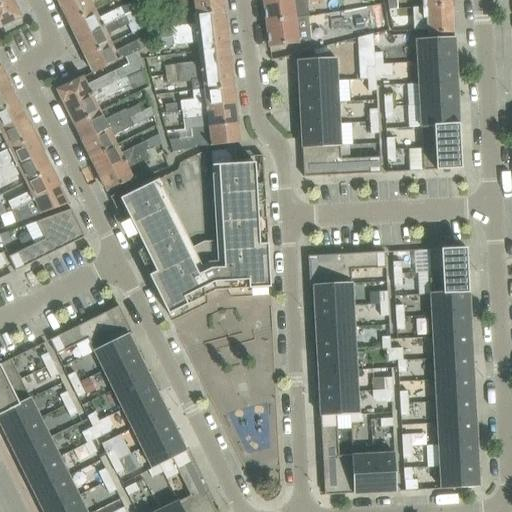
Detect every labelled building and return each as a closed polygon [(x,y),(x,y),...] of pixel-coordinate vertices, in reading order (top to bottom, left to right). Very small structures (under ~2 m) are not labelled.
[(12,0),(11,0),(0,5),(0,27),(21,17),(12,0)] [(74,0),(61,7),(69,24),(95,11),(90,2),(93,0),(74,0)] [(95,11),(69,24),(77,40),(142,7),(139,0),(136,0),(120,8),(99,18),(95,11)] [(194,16),(224,12),(225,12),(223,0),(174,0),(169,1),(170,9),(194,6),(195,15),(194,16)] [(266,0),(263,0),(266,24),(294,21),(291,0),(266,0)] [(387,0),(390,11),(398,10),(399,10),(398,0),(387,0)] [(421,0),(422,8),(453,6),(453,3),(452,0),(421,0)] [(454,33),(453,6),(422,8),(415,9),(416,31),(428,30),(428,34),(454,33)] [(77,40),(85,57),(112,44),(107,34),(128,24),(133,33),(148,26),(142,7),(77,40)] [(399,19),(398,10),(390,11),(391,19),(399,19)] [(155,40),(174,38),(226,31),(224,12),(194,16),(196,26),(173,29),(160,30),(158,23),(154,24),(150,25),(153,33),(155,40)] [(266,24),(269,47),(297,43),(313,41),(310,19),(294,21),(266,24)] [(199,53),(228,49),(226,31),(174,38),(175,46),(198,43),(199,53)] [(112,44),(85,57),(93,72),(93,73),(127,57),(139,51),(141,50),(156,44),(155,40),(153,33),(115,52),(112,44)] [(418,61),(456,59),(454,37),(416,39),(418,61)] [(187,73),(231,68),(228,49),(199,53),(201,63),(165,67),(166,76),(187,73)] [(88,86),(83,77),(57,90),(65,107),(114,83),(123,79),(144,70),(141,60),(139,51),(127,57),(131,65),(88,86)] [(374,53),(375,65),(383,65),(382,52),(374,53)] [(299,83),(337,81),(336,58),(298,60),(299,83)] [(457,81),(456,59),(418,61),(419,83),(457,81)] [(384,77),(383,65),(375,65),(375,67),(375,77),(384,77)] [(376,79),(375,77),(375,67),(367,67),(367,79),(376,79)] [(204,90),(233,87),(231,68),(187,73),(166,76),(167,85),(203,81),(204,90)] [(0,90),(10,86),(2,69),(0,69),(0,90)] [(114,83),(65,107),(74,124),(101,111),(96,102),(117,92),(119,94),(128,89),(123,79),(114,83)] [(368,91),(376,91),(376,86),(376,79),(367,79),(368,91)] [(299,83),(300,104),(338,102),(337,81),(299,83)] [(458,103),(457,81),(419,83),(420,105),(458,103)] [(0,112),(19,103),(10,86),(0,90),(0,112)] [(183,111),(235,105),(233,87),(204,90),(194,92),(196,101),(182,103),(183,111)] [(392,94),(384,95),(384,107),(392,107),(392,94)] [(101,111),(74,124),(82,141),(152,109),(150,101),(127,112),(126,110),(105,120),(101,111)] [(301,126),(339,124),(338,102),(300,104),(301,126)] [(0,132),(27,119),(19,103),(0,112),(0,132)] [(459,125),(458,103),(420,105),(421,127),(459,125)] [(166,105),(167,113),(179,112),(178,104),(166,105)] [(167,133),(237,124),(238,124),(235,105),(183,111),(179,112),(167,113),(162,114),(167,133)] [(393,119),(392,107),(384,107),(385,119),(393,119)] [(152,109),(82,141),(91,159),(118,146),(113,137),(134,126),(154,117),(152,109)] [(378,121),(377,109),(369,110),(370,122),(378,121)] [(8,149),(35,136),(27,119),(0,132),(0,142),(3,141),(8,149)] [(378,121),(370,122),(370,134),(379,133),(378,121)] [(237,124),(167,133),(169,140),(173,152),(187,149),(239,143),(237,124)] [(339,124),(301,126),(302,147),(340,145),(339,124)] [(422,149),(460,147),(459,125),(421,127),(422,149)] [(0,174),(44,153),(35,136),(8,149),(0,153),(0,174)] [(91,159),(99,176),(154,149),(154,148),(161,144),(159,136),(143,144),(122,154),(118,146),(91,159)] [(394,138),(386,138),(387,150),(395,150),(394,138)] [(340,145),(302,147),(304,177),(370,174),(369,158),(341,159),(340,145)] [(462,169),(460,147),(422,149),(423,171),(462,169)] [(120,186),(133,179),(129,170),(158,156),(154,149),(99,176),(106,191),(119,184),(120,186)] [(270,287),(264,183),(256,183),(255,163),(236,164),(235,157),(234,149),(211,152),(212,167),(218,166),(218,170),(215,170),(215,174),(212,174),(216,241),(204,242),(193,247),(163,187),(160,188),(158,185),(155,186),(153,182),(120,199),(129,217),(122,220),(168,314),(207,295),(207,294),(216,290),(227,289),(227,290),(270,287)] [(395,162),(395,150),(387,150),(387,162),(395,162)] [(25,184),(52,170),(44,153),(0,174),(0,184),(20,174),(25,184)] [(369,158),(370,174),(381,173),(380,157),(369,158)] [(12,210),(60,187),(52,170),(25,184),(30,192),(8,203),(11,210),(12,210)] [(60,187),(12,210),(18,222),(69,204),(60,187)] [(18,252),(9,257),(16,271),(25,267),(85,237),(71,209),(36,222),(25,226),(34,244),(18,252)] [(369,220),(368,241),(388,243),(389,222),(369,220)] [(429,272),(468,270),(466,248),(428,250),(429,272)] [(385,252),(376,253),(377,269),(386,268),(385,252)] [(351,270),(377,269),(376,253),(308,256),(310,287),(314,287),(314,286),(351,284),(351,270)] [(393,262),(393,274),(401,274),(401,262),(393,262)] [(468,270),(429,272),(431,294),(469,292),(468,270)] [(393,274),(394,286),(402,286),(401,274),(393,274)] [(314,286),(314,287),(315,307),(352,305),(351,284),(314,286)] [(379,292),(380,304),(388,304),(387,292),(379,292)] [(469,292),(431,294),(432,315),(470,313),(469,292)] [(388,304),(380,304),(380,316),(388,316),(388,304)] [(315,307),(316,329),(354,327),(352,305),(315,307)] [(396,318),(404,317),(403,305),(395,306),(396,318)] [(88,339),(95,351),(129,334),(129,335),(133,333),(119,306),(50,340),(57,354),(88,339)] [(470,313),(432,315),(433,337),(471,335),(470,313)] [(404,317),(396,318),(397,330),(405,329),(404,317)] [(355,348),(354,327),(316,329),(317,350),(355,348)] [(95,351),(104,370),(138,354),(129,335),(129,334),(95,351)] [(433,337),(434,359),(472,357),(471,335),(433,337)] [(382,349),(385,349),(390,348),(390,339),(390,337),(382,337),(382,349)] [(355,348),(317,350),(318,372),(356,370),(355,348)] [(385,361),(394,361),(394,348),(390,348),(385,349),(385,361)] [(394,348),(394,361),(398,360),(403,360),(402,348),(394,348)] [(41,357),(46,367),(53,364),(48,353),(41,357)] [(114,390),(148,373),(138,354),(104,370),(114,390)] [(435,380),(473,378),(472,357),(434,359),(435,380)] [(0,364),(0,389),(21,379),(11,359),(0,364)] [(398,360),(398,368),(398,373),(406,372),(406,360),(403,360),(398,360)] [(51,378),(59,375),(53,364),(46,367),(51,378)] [(357,391),(356,370),(318,372),(319,393),(357,391)] [(75,372),(67,376),(73,387),(80,383),(75,372)] [(114,390),(123,409),(157,392),(148,373),(114,390)] [(384,378),(384,390),(392,390),(392,378),(384,378)] [(435,380),(436,402),(474,400),(473,378),(435,380)] [(21,379),(0,389),(0,413),(31,399),(21,379)] [(73,387),(78,397),(85,394),(80,383),(73,387)] [(393,402),(392,390),(384,390),(385,402),(391,402),(393,402)] [(320,416),(337,415),(350,415),(358,414),(357,391),(319,393),(320,416)] [(399,392),(400,404),(408,403),(407,391),(399,392)] [(65,406),(72,402),(67,392),(59,395),(65,406)] [(133,428),(167,412),(157,392),(123,409),(133,428)] [(0,422),(6,435),(40,418),(31,399),(0,413),(0,422)] [(476,421),(474,400),(436,402),(438,423),(476,421)] [(72,402),(65,406),(70,417),(78,413),(72,402)] [(408,403),(400,404),(401,416),(409,415),(408,403)] [(87,416),(88,419),(93,427),(96,425),(100,423),(94,412),(87,416)] [(133,428),(142,448),(176,431),(167,412),(133,428)] [(362,414),(358,414),(350,415),(351,423),(363,422),(362,414)] [(337,426),(337,415),(320,416),(321,427),(337,426)] [(40,418),(6,435),(15,454),(50,437),(40,418)] [(393,426),(392,418),(380,419),(381,427),(393,426)] [(438,423),(439,445),(477,443),(476,421),(438,423)] [(101,436),(96,425),(93,427),(89,429),(94,440),(101,436)] [(325,495),(354,494),(352,456),(339,456),(337,426),(321,427),(325,495)] [(81,432),(87,443),(92,441),(94,440),(89,429),(81,432)] [(171,457),(186,450),(176,431),(142,448),(152,468),(160,465),(172,459),(171,457)] [(402,435),(402,447),(411,447),(410,435),(402,435)] [(25,474),(59,457),(50,437),(15,454),(25,474)] [(97,452),(95,447),(92,441),(87,443),(84,444),(90,455),(97,452)] [(439,445),(440,466),(478,464),(477,443),(439,445)] [(411,459),(411,447),(402,447),(403,459),(411,459)] [(111,463),(119,460),(113,449),(106,453),(111,463)] [(191,461),(186,450),(171,457),(172,459),(172,458),(177,468),(191,461)] [(375,493),(396,492),(394,453),(373,455),(375,493)] [(373,455),(352,456),(354,494),(375,493),(373,455)] [(69,476),(59,457),(25,474),(35,493),(69,476)] [(117,474),(124,470),(119,460),(111,463),(117,474)] [(191,495),(178,501),(182,511),(216,511),(191,461),(177,468),(191,495)] [(440,466),(441,489),(479,487),(478,464),(440,466)] [(164,473),(160,465),(152,468),(148,470),(152,478),(164,473)] [(98,472),(104,483),(111,479),(106,468),(98,472)] [(412,468),(404,468),(404,480),(412,480),(412,468)] [(35,493),(43,511),(44,511),(78,495),(69,476),(35,493)] [(109,494),(116,490),(111,479),(104,483),(109,494)] [(125,488),(128,496),(139,490),(135,483),(125,488)] [(44,511),(86,511),(78,495),(44,511)] [(182,511),(178,501),(159,511),(160,511),(182,511)]
